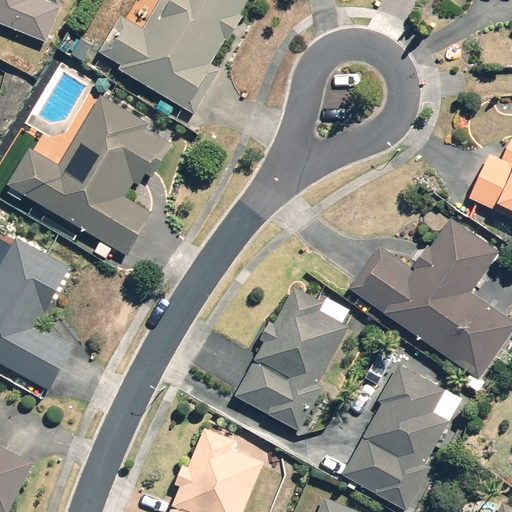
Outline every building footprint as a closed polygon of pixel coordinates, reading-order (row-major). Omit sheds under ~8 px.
[(0,0),(0,27),(43,43),(56,9),(32,0),(0,0)] [(121,22),(98,60),(191,117),(218,73),(207,66),(222,42),(225,44),(242,18),(238,15),(247,0),(158,0),(139,33),(121,22)] [(27,151),(5,189),(124,258),(149,214),(123,199),(131,186),(135,189),(148,167),(153,171),(170,143),(144,128),(147,123),(96,93),(54,167),(27,151)] [(511,147),(504,143),(494,163),(484,158),(465,196),(511,220),(511,147)] [(497,253),(446,217),(408,270),(381,251),(353,291),(478,380),(511,331),(511,324),(468,293),(497,253)] [(33,330),(65,267),(10,238),(0,258),(0,364),(46,388),(67,347),(33,330)] [(314,386),(345,330),(313,312),(319,301),(293,286),(230,399),(294,435),(320,389),(314,386)] [(401,511),(461,400),(393,365),(373,402),(379,405),(339,480),(400,511),(401,511)] [(165,511),(241,511),(261,465),(230,452),(233,443),(200,430),(165,511)] [(0,511),(6,511),(28,464),(0,450),(0,511)] [(354,511),(323,498),(317,511),(354,511)]
